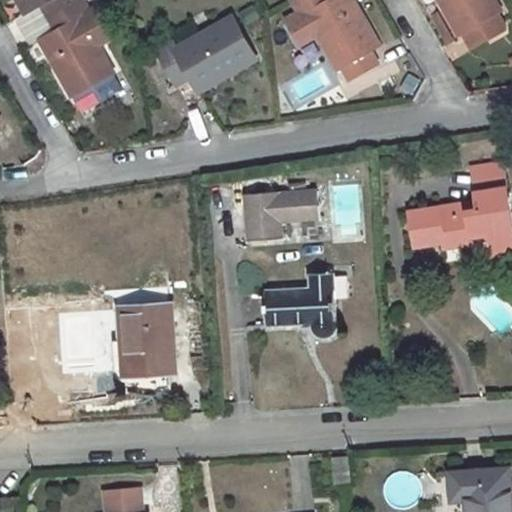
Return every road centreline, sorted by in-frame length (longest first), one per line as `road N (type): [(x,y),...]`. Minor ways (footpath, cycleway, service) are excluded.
road 1 (residential): [(0,449),(511,413)]
road 2 (residential): [(436,116),(55,173)]
road 3 (residential): [(0,59),(44,136),(55,173)]
road 4 (residential): [(391,0),(426,70),(436,116)]
